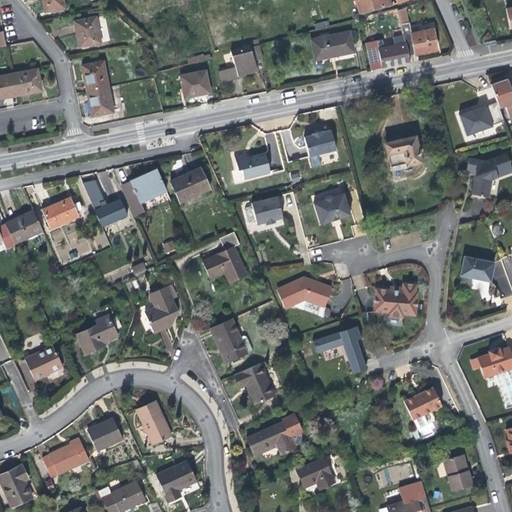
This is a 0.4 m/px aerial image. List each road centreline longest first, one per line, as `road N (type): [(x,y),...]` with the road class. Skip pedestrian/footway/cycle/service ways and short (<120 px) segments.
road 1 (residential): [(0,451),(47,430),(105,383),(149,378),(182,392),(206,419),(221,511)]
road 2 (primary): [(178,126),(467,65)]
road 3 (residential): [(0,183),(168,148),(178,126)]
road 4 (residential): [(504,511),(441,346)]
road 5 (residential): [(70,110),(58,61),(8,0)]
